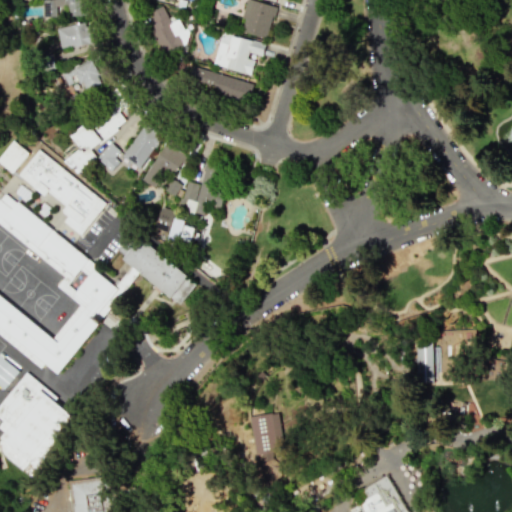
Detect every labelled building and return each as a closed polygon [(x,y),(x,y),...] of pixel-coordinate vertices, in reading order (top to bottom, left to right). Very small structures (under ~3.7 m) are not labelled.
[(88,0),(89,14),(68,15),(68,4),(65,4),(65,5),(57,5),(57,16),(43,16),(43,0),(88,0)] [(275,5),(252,0),(246,0),(242,18),(244,18),(241,31),(267,38),(275,5)] [(145,14),(164,53),(189,41),(178,18),(170,22),(162,6),(145,14)] [(89,25),(94,43),(76,47),(75,43),(62,47),(58,28),(85,21),(86,25),(89,25)] [(214,65),(250,74),(254,60),(247,58),(248,52),(261,56),(265,43),(231,35),(228,45),(224,44),(226,35),(221,34),(214,65)] [(107,75),(103,76),(106,82),(88,91),(84,82),(82,83),(77,73),(71,76),(74,82),(69,84),(62,70),(79,62),(80,64),(97,55),(107,75)] [(252,83),(192,66),(187,84),(247,101),(252,83)] [(92,150),(97,157),(77,173),(63,161),(79,148),(80,150),(82,149),(72,135),(84,125),(86,127),(104,113),(98,103),(111,93),(110,91),(117,87),(129,103),(119,111),(126,120),(117,127),(119,130),(92,150)] [(77,92),(83,105),(67,113),(60,100),(77,92)] [(148,119),(167,133),(156,147),(155,146),(140,168),(122,156),(148,119)] [(176,148),(192,158),(186,166),(182,164),(175,175),(166,169),(155,187),(143,179),(170,136),(180,142),(176,148)] [(0,157),(14,140),(30,153),(13,173),(0,161),(0,157)] [(112,141),(121,150),(115,157),(120,162),(111,171),(97,157),(112,141)] [(39,149),(106,203),(81,235),(64,221),(68,216),(62,212),(67,206),(49,191),(45,196),(18,174),(39,149)] [(208,161),(232,169),(230,175),(231,176),(221,209),(208,205),(205,216),(192,212),(196,201),(208,161)] [(172,177),(182,184),(172,198),(162,191),(172,177)] [(200,183),(195,200),(196,201),(192,212),(179,208),(188,180),(200,183)] [(0,199),(6,192),(100,269),(98,272),(115,286),(131,266),(124,260),(142,238),(199,284),(181,306),(140,273),(58,374),(45,364),(41,368),(0,334),(0,295),(53,339),(81,304),(58,286),(66,276),(0,222),(0,199)] [(163,206),(177,211),(169,232),(155,227),(163,206)] [(186,225),(197,229),(191,248),(180,245),(186,225)] [(0,355),(19,372),(5,390),(0,385),(0,355)] [(0,405),(27,372),(57,397),(54,402),(77,421),(43,462),(48,467),(36,482),(4,456),(0,444),(7,435),(0,429),(0,423),(2,421),(0,419),(0,405)] [(255,454),(283,451),(278,411),(250,414),(255,454)] [(465,413),(464,424),(443,422),(444,411),(465,413)] [(68,481),(72,511),(121,511),(116,474),(68,481)] [(387,474),(409,511),(365,511),(360,501),(362,500),(358,492),(387,474)] [(159,508),(165,482),(151,479),(145,504),(159,508)]
